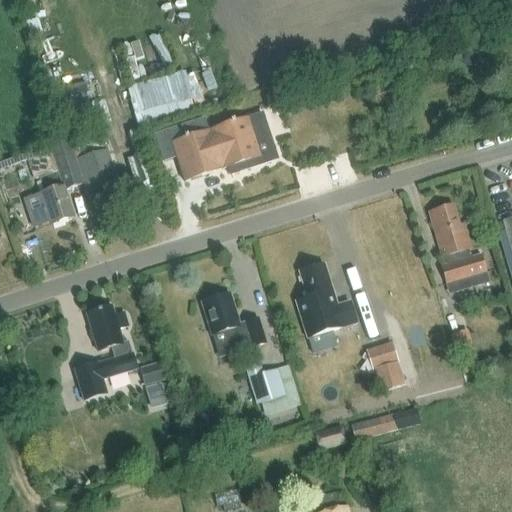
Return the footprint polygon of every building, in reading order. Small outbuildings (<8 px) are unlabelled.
[(196,116),(191,98),(139,115),(144,132),(196,116)] [(172,145),(184,183),(227,169),(260,158),(255,143),(270,138),(262,115),(248,120),(235,125),(234,122),(231,123),(232,126),(188,140),(187,138),(184,139),(185,141),(172,145)] [(70,143),(77,163),(84,185),(85,185),(93,208),(123,198),(108,153),(110,152),(102,128),(74,137),(74,139),(70,141),(70,143)] [(66,191),(84,185),(77,163),(70,143),(51,149),(59,173),(40,179),(45,194),(24,201),(33,230),(51,225),(52,226),(75,219),(66,191)] [(461,227),(455,207),(433,213),(446,257),(452,255),(454,263),(444,266),(449,284),(489,273),(484,255),(473,258),(470,249),(473,248),(466,225),(461,227)] [(511,221),(504,224),(503,223),(502,223),(511,257),(511,221)] [(309,301),(297,304),(309,340),(357,326),(350,303),(337,307),(325,268),(301,275),(309,301)] [(241,327),(233,296),(204,304),(214,337),(227,333),(231,346),(243,343),(245,353),(269,346),(261,320),(246,325),(247,326),(241,327)] [(113,307),(88,315),(99,353),(112,349),(116,360),(99,365),(98,364),(76,371),(85,402),(108,395),(103,381),(138,370),(129,342),(124,344),(120,330),(129,327),(125,314),(116,317),(113,307)] [(467,332),(450,337),(462,375),(479,370),(467,332)] [(398,368),(392,347),(368,354),(374,375),(398,368)] [(250,363),(262,406),(286,400),(278,372),(265,376),(260,361),(250,363)] [(139,370),(144,387),(166,380),(161,364),(139,370)] [(398,368),(374,375),(380,395),(404,388),(398,368)] [(173,400),(169,384),(162,386),(161,384),(145,389),(151,411),(167,407),(166,402),(173,400)] [(421,427),(416,409),(350,426),(355,444),(421,427)] [(280,418),(267,422),(270,431),(283,427),(280,418)] [(347,445),(343,431),(317,438),(320,451),(347,445)] [(341,511),(340,511),(336,495),(318,500),(321,511),(348,511),(348,510),(341,511)]
